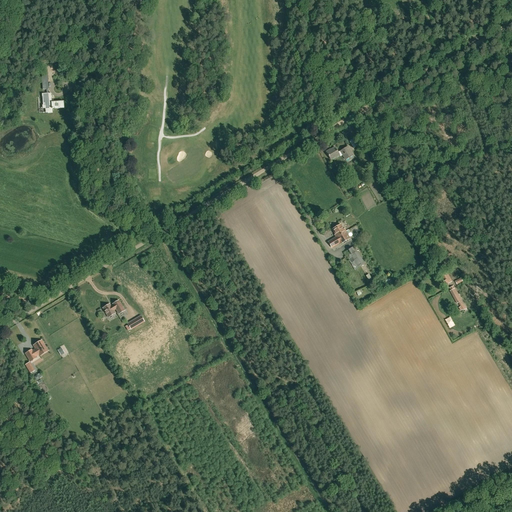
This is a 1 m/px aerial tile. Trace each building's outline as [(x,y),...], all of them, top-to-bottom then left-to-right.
[(43,105),(45,105),(47,112),(46,112),(46,113),(52,112),(52,108),(64,108),(64,101),(51,102),(51,100),(52,100),(51,94),(51,93),(49,93),(47,93),(42,94),(42,97),(43,105)] [(358,146),(354,139),(350,141),(354,148),(358,146)] [(348,146),(340,151),(338,152),(335,147),(329,151),(329,150),(326,152),(331,160),(335,157),(336,157),(340,155),(340,156),(342,155),(345,160),(354,155),(348,146)] [(340,225),(333,229),(337,236),(333,239),(335,241),(330,244),(332,247),(337,244),(336,243),(339,242),(340,244),(350,238),(345,231),(346,231),(345,229),(343,230),(340,225)] [(349,256),(348,257),(347,255),(344,257),(342,258),(343,260),(345,259),(347,257),(355,270),(365,264),(355,246),(346,251),(349,256)] [(452,281),(448,273),(443,276),(446,280),(444,281),(446,285),(452,281)] [(451,291),(450,291),(457,303),(459,302),(463,310),(466,309),(459,296),(455,288),(454,289),(453,286),(449,288),(451,291)] [(116,309),(117,310),(119,314),(124,310),(119,300),(113,304),(114,305),(113,305),(113,306),(112,307),(110,304),(103,308),(109,317),(115,313),(113,310),(116,309)] [(131,329),(144,321),(141,316),(128,324),(131,329)] [(32,350),(26,354),(31,362),(34,359),(33,356),(36,354),(37,355),(39,354),(40,356),(48,351),(42,341),(34,345),(36,349),(32,351),(32,350)] [(30,373),(35,371),(30,362),(25,365),(30,373)]
